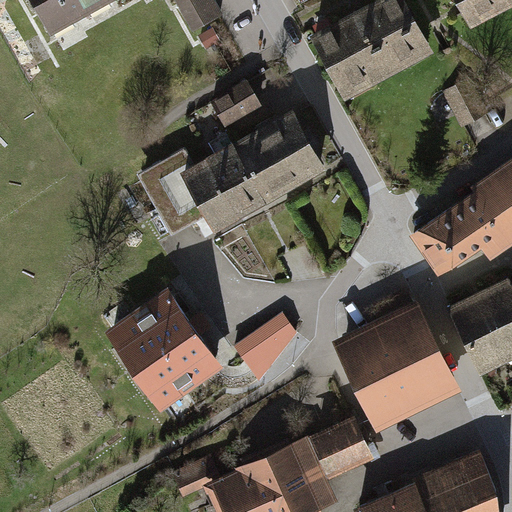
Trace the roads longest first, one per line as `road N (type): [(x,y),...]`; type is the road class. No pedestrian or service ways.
road 1 (residential): [(265,0),(438,301),(511,452)]
road 2 (unknown): [(486,400),(367,476),(327,511)]
